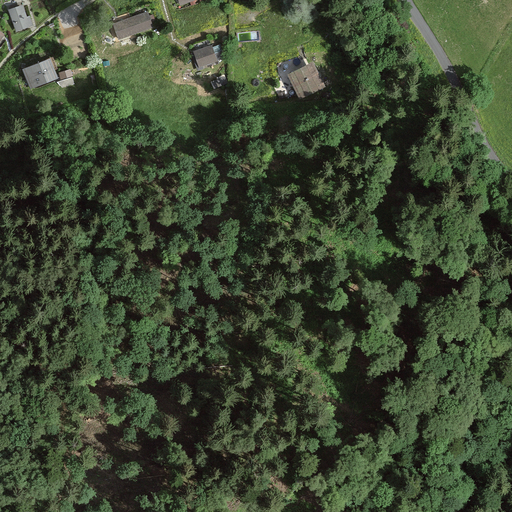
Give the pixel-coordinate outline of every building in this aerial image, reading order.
[(25,6),(10,11),(17,32),(33,26),(30,16),(28,16),(25,6)] [(146,13),(111,26),(116,41),(152,28),(146,13)] [(212,48),(192,54),(197,68),(217,62),(212,48)] [(54,60),(25,70),(32,91),(58,82),(61,89),(74,84),(69,70),(59,74),(54,60)] [(313,65),(286,78),(298,103),(325,90),(313,65)]
